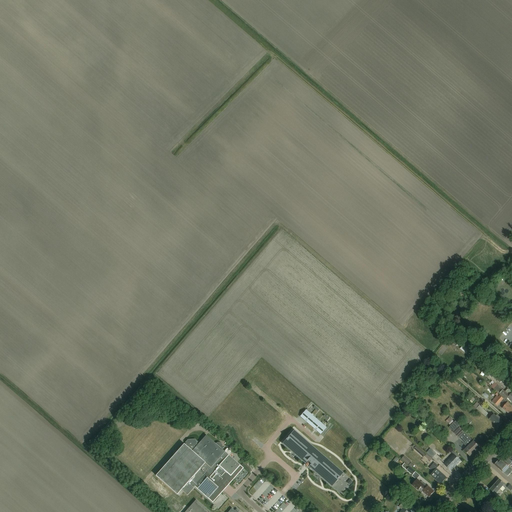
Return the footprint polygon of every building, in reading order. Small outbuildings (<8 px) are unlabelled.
[(495,389),(507,399),(508,398),(511,401),(511,393),(510,396),(498,385),(495,389)] [(497,396),(492,401),(497,406),(501,401),(505,405),(502,408),(511,415),(511,413),(511,406),(497,393),(495,394),(497,396)] [(473,406),(485,417),(488,414),(482,408),(483,407),(476,402),(473,406)] [(305,421),(311,415),(306,410),(300,417),(304,420),(305,421)] [(499,427),(503,422),(500,419),(501,418),(497,415),(496,416),(494,414),(490,419),(499,427)] [(310,425),(316,419),(311,415),(305,421),(307,423),(310,425)] [(315,430),(321,423),(316,419),(310,425),(314,428),(315,430)] [(454,422),(449,427),(453,431),(453,432),(458,437),(468,447),(464,450),(470,456),(479,446),(474,441),(473,441),(464,432),(454,422)] [(320,434),(326,428),(321,423),(315,430),(317,431),(320,434)] [(309,467),(331,486),(343,473),(294,431),(283,443),(304,462),(305,463),(307,461),(311,464),(309,467)] [(176,452),(154,476),(176,495),(181,490),(187,495),(203,476),(204,477),(205,478),(206,478),(197,489),(208,498),(218,487),(208,478),(210,477),(217,483),(226,473),(229,476),(239,465),(227,455),(230,452),(226,449),(223,452),(220,449),(221,447),(220,446),(221,446),(220,445),(220,444),(219,444),(218,443),(217,443),(216,443),(214,444),(204,435),(200,440),(196,445),(195,444),(197,442),(193,439),(186,440),(183,443),(184,444),(183,445),(182,444),(176,452)] [(425,454),(416,446),(414,449),(423,457),(425,454)] [(436,454),(430,448),(426,453),(432,458),(436,454)] [(453,454),(444,464),(451,471),(461,461),(458,458),(460,457),(453,450),(451,452),(453,454)] [(498,461),(494,465),(507,477),(507,476),(511,470),(509,468),(511,464),(511,461),(503,454),(500,458),(501,458),(498,461)] [(411,462),(404,456),(401,459),(408,465),(411,462)] [(441,484),(446,477),(436,469),(438,466),(434,462),(429,468),(433,472),(430,475),(441,484)] [(417,479),(412,485),(421,493),(423,491),(429,497),(434,491),(422,481),(421,482),(417,479)] [(499,479),(495,485),(500,489),(505,484),(499,479)] [(495,485),(490,490),(495,494),(500,489),(495,485)] [(209,511),(196,500),(184,511),(238,511),(239,511),(236,509),(234,511),(232,508),(228,511),(209,511)] [(408,511),(405,509),(406,507),(402,503),(399,507),(403,510),(401,511),(408,511)]
